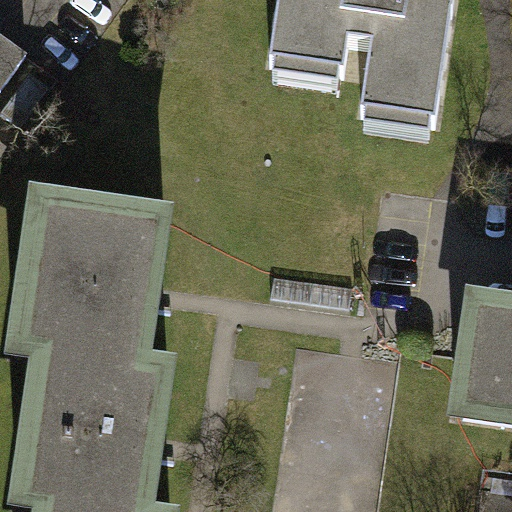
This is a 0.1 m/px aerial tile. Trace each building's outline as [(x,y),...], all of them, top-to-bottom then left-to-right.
[(508,0),(322,0),(303,129),(485,157),(508,0)] [(0,161),(57,83),(0,42),(0,161)] [(190,219),(41,197),(19,349),(168,371),(190,219)] [(511,305),(487,301),(468,424),(511,430),(511,305)] [(174,511),(193,374),(168,371),(19,349),(14,373),(41,376),(23,499),(112,511),(174,511)] [(112,511),(23,499),(20,511),(112,511)]
